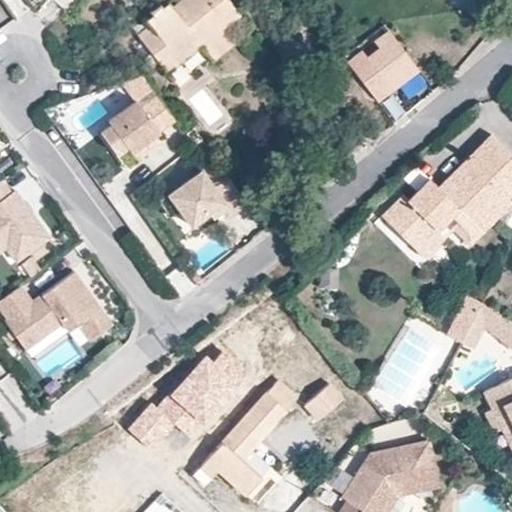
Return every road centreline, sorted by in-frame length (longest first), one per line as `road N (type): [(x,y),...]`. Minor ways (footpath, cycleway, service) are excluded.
road 1 (residential): [(169,331),(511,52)]
road 2 (residential): [(17,75),(14,115),(169,331)]
road 3 (residential): [(16,448),(169,331)]
